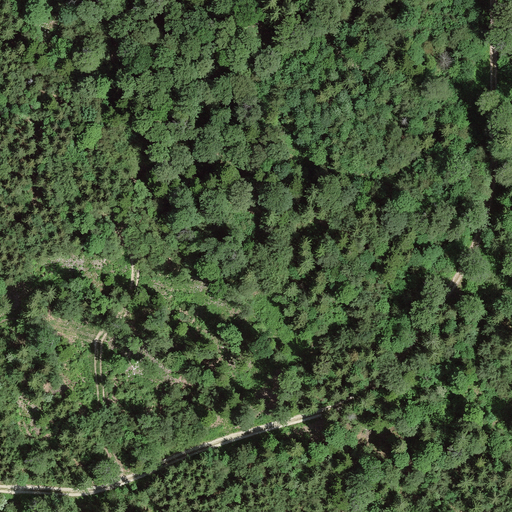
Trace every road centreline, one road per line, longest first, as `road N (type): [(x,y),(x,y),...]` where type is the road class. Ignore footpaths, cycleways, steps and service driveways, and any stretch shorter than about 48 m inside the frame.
road 1 (track): [(0,489),(101,488),(209,444),(355,401),(377,383),(456,281),(489,202),(492,0)]
road 2 (track): [(122,481),(107,450),(94,355),(98,337),(131,299),(136,273),(128,222),(141,160),(156,130),(200,90)]
